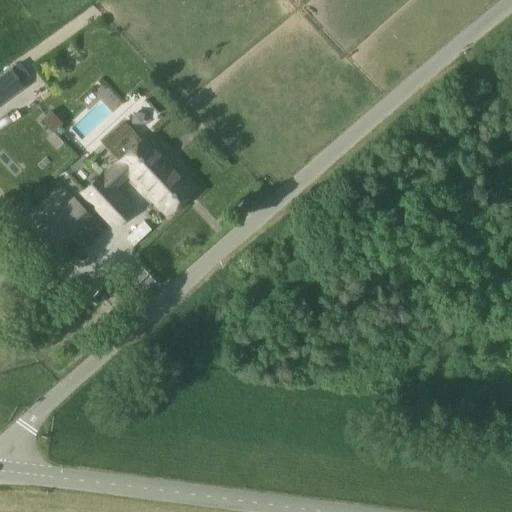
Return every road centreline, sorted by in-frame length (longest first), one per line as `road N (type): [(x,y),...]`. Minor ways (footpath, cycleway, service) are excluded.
road 1 (unclassified): [(0,452),(157,305),(511,1)]
road 2 (unclassified): [(314,511),(0,471)]
